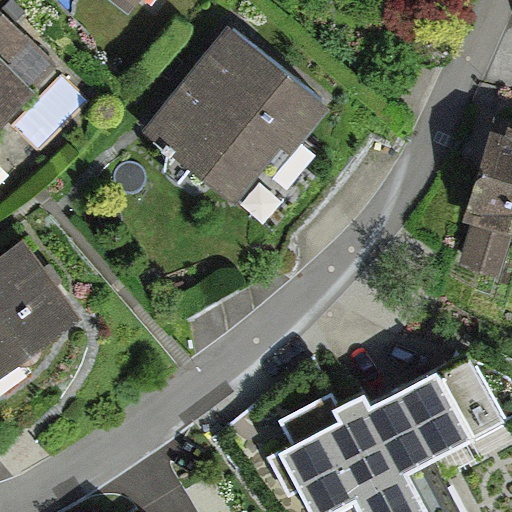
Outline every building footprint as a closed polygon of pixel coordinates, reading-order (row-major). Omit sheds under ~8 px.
[(0,115),(56,58),(0,3),(0,115)] [(322,86),(217,13),(138,125),(243,198),(322,86)] [(511,123),(478,117),(460,219),(511,228),(511,123)] [(0,237),(0,369),(72,317),(8,231),(0,237)] [(441,460),(396,374),(275,436),(313,511),(333,511),(357,500),(362,511),(437,511),(417,472),(441,460)] [(224,511),(201,468),(116,511),(224,511)]
